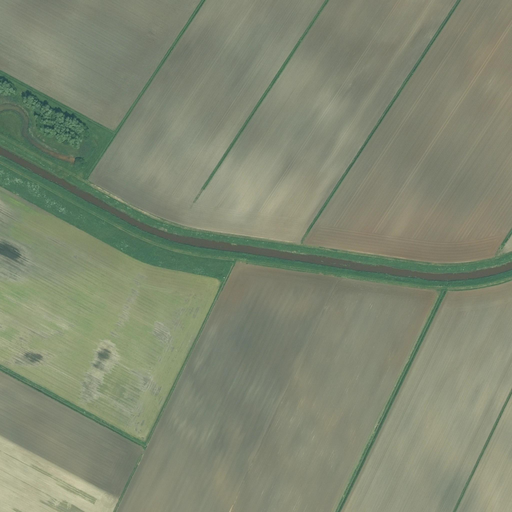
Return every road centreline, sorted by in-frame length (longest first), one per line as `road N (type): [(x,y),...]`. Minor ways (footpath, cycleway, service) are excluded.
road 1 (track): [(0,159),(139,235),(186,251),(422,285),(511,276)]
road 2 (track): [(511,252),(491,262),(417,264),(223,235),(153,218),(82,181)]
road 3 (track): [(82,181),(101,134),(0,75)]
